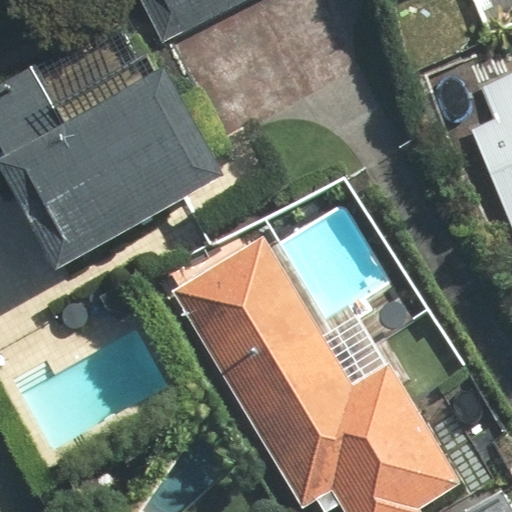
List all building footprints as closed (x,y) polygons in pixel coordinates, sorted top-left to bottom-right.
[(156,0),(180,48),(280,0),(156,0)] [(57,59),(0,85),(0,90),(85,269),(257,180),(203,68),(89,126),(57,59)] [(511,77),(494,85),(508,121),(484,131),(511,199),(511,77)] [(280,235),(186,291),(314,505),(347,486),(362,511),(445,511),(443,508),(485,483),(411,360),(369,385),(280,235)] [(511,511),(511,489),(474,511),(511,511)]
